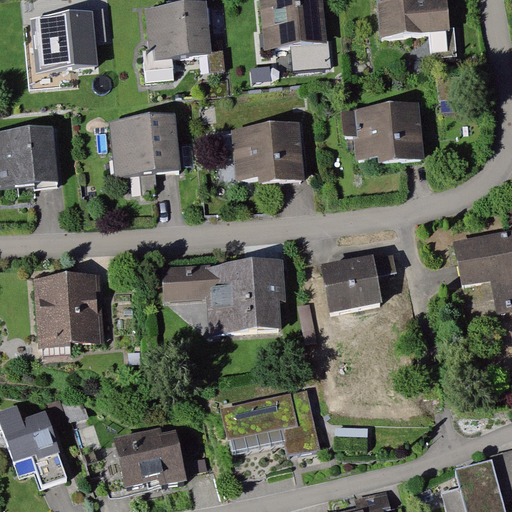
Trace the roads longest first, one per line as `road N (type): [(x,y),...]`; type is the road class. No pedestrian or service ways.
road 1 (residential): [(0,248),(261,235),(419,215),(476,194),(507,160),(505,78),(491,0)]
road 2 (residential): [(249,511),(392,477),(511,433)]
